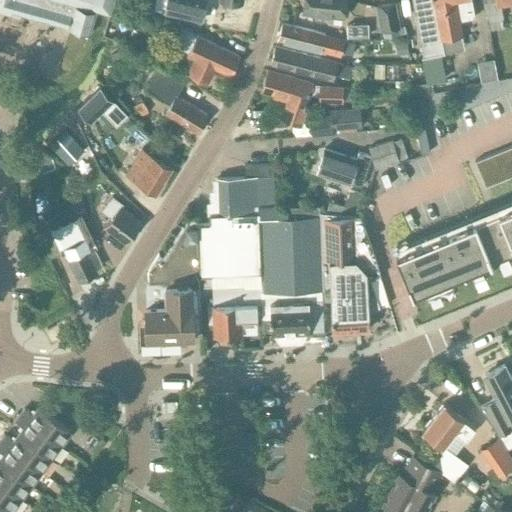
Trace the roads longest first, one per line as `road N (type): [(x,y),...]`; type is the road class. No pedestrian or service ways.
road 1 (residential): [(101,374),(122,286),(232,111),(272,0)]
road 2 (tertiary): [(389,367),(101,374)]
road 3 (residential): [(331,511),(384,410),(389,367)]
road 4 (tertiary): [(511,307),(389,367)]
